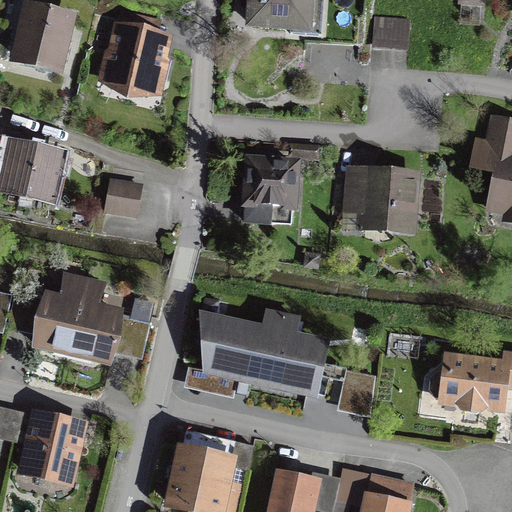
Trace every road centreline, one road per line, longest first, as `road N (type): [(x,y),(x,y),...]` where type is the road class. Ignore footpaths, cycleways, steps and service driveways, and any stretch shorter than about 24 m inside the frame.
road 1 (residential): [(152,407),(419,461),(450,489),(457,511)]
road 2 (residential): [(511,90),(439,81),(372,134),(202,124)]
road 3 (residential): [(152,407),(189,243),(202,124)]
road 4 (residential): [(149,420),(0,386)]
road 5 (residential): [(202,124),(211,0)]
